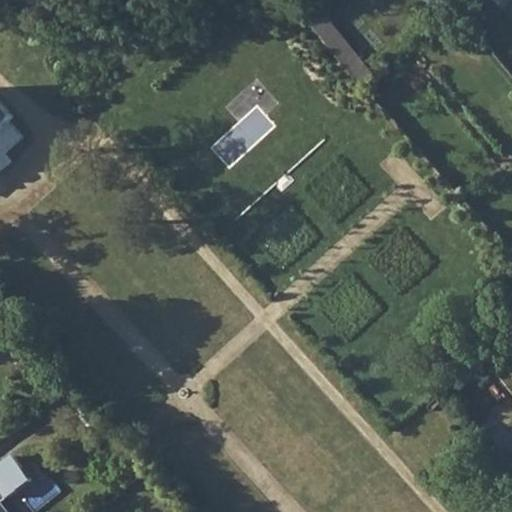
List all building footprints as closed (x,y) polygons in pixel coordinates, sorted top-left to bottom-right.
[(320,8),(308,18),(362,86),(374,76),(320,8)] [(0,132),(17,118),(0,98),(0,132)] [(65,428),(71,433),(96,413),(86,402),(77,409),(81,415),(65,428)] [(96,413),(71,433),(76,440),(102,420),(96,413)] [(0,468),(0,511),(29,511),(18,498),(6,507),(2,502),(32,480),(15,457),(0,468)]
